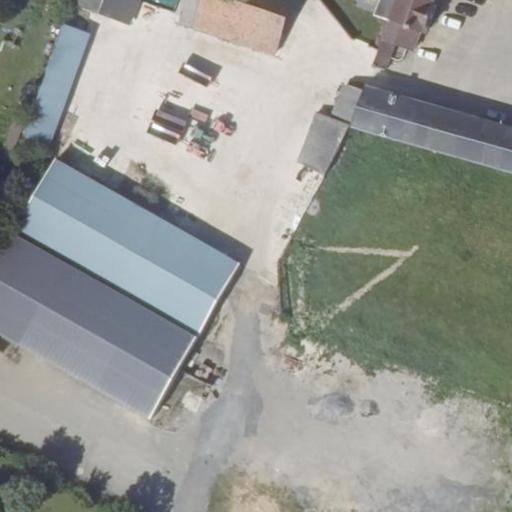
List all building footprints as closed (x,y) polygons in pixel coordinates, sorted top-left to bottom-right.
[(136,0),(72,0),(71,3),(128,23),(136,0)] [(292,0),(186,0),(179,21),(274,55),(292,0)] [(350,125),(511,171),(511,0),(380,0),(374,15),(390,22),(378,55),(390,59),(396,44),(414,51),(421,31),(427,33),(439,0),(511,0),(511,127),(365,86),(364,90),(348,85),(343,87),(331,118),(317,113),(298,162),(324,177),(350,125)] [(89,33),(63,24),(20,140),(47,149),(89,33)] [(390,59),(378,55),(374,66),(386,70),(390,59)] [(152,72),(143,88),(171,102),(179,86),(152,72)] [(50,183),(229,289),(241,265),(56,160),(46,180),(50,183)] [(200,343),(229,289),(50,183),(32,212),(18,234),(200,343)] [(0,336),(150,426),(200,343),(18,234),(0,264),(0,336)] [(144,511),(159,511),(173,485),(134,466),(141,453),(53,411),(40,438),(119,476),(110,495),(144,511)]
